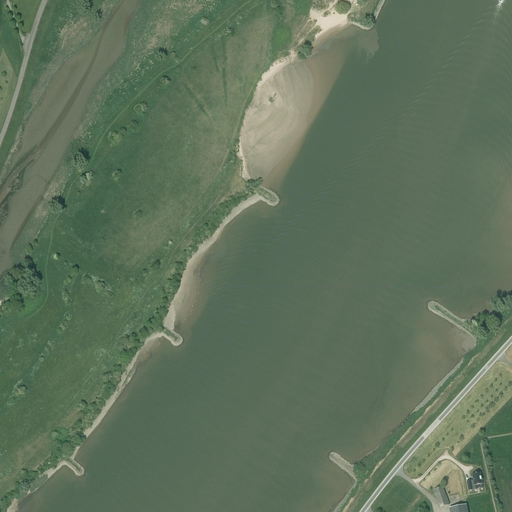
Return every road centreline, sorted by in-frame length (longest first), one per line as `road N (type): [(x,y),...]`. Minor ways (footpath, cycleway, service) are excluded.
road 1 (tertiary): [(364,511),(511,339)]
road 2 (tertiary): [(0,140),(45,0)]
